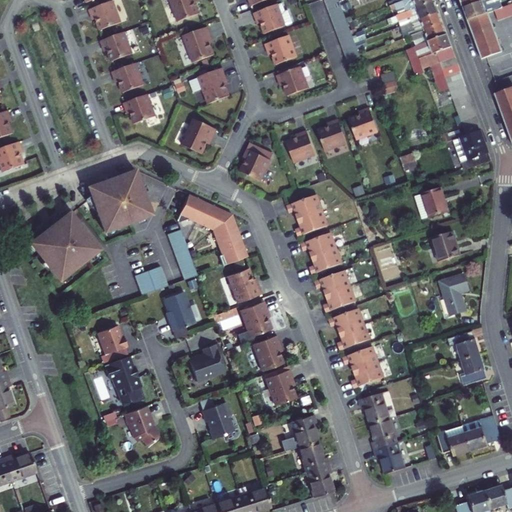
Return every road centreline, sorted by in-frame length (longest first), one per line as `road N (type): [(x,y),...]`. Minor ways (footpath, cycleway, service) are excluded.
road 1 (residential): [(213,184),(252,206),(279,281),(304,322),(364,504)]
road 2 (residential): [(146,329),(186,452),(178,462),(75,494)]
road 3 (residential): [(511,387),(491,313),(507,164)]
road 4 (residential): [(19,0),(8,34),(61,178)]
road 5 (residential): [(113,158),(61,15),(37,0)]
road 6 (residential): [(507,164),(447,0)]
road 7 (residential): [(364,504),(511,459)]
road 8 (residential): [(48,416),(0,275)]
